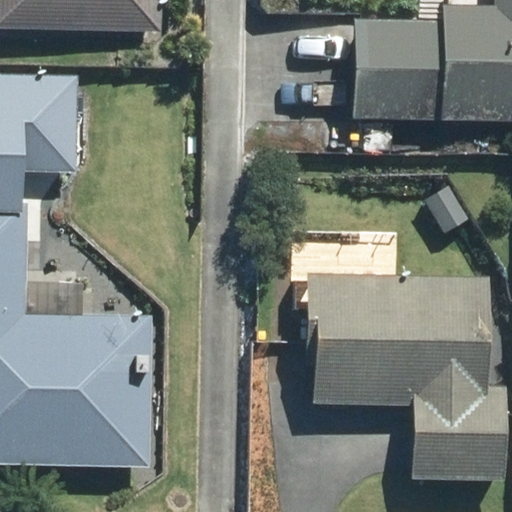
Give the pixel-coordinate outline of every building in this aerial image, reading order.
[(0,0),(0,34),(157,36),(157,0),(0,0)] [(347,123),(350,123),(350,158),(391,158),(391,126),(511,127),(511,0),(488,0),(488,12),(436,11),(436,26),(348,26),(347,123)] [(418,205),(438,238),(465,222),(444,188),(418,205)] [(148,323),(18,318),(22,211),(0,210),(0,469),(142,474),(148,323)] [(311,371),(310,407),(405,407),(405,483),(500,484),(500,394),(478,394),(479,281),(301,281),(301,371),(311,371)]
